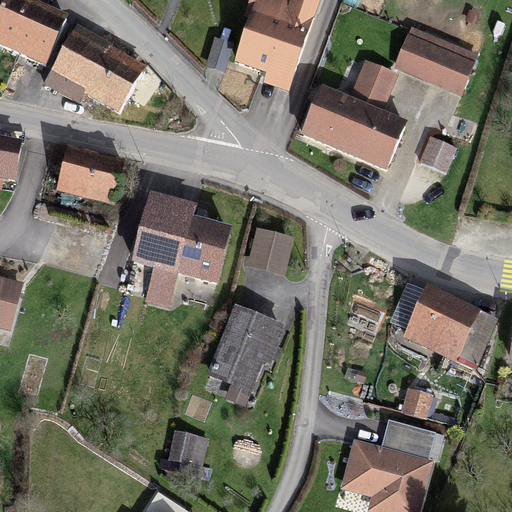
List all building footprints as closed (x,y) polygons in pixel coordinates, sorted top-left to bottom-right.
[(4,0),(0,0),(0,57),(46,77),(68,28),(45,18),(53,0),(51,0),(24,0),(22,7),(4,0)] [(312,21),(256,1),(249,22),(255,24),(238,70),(288,88),(312,21)] [(144,75),(77,38),(53,81),(121,118),(144,75)] [(413,40),(397,78),(458,102),(473,64),(413,40)] [(364,71),(349,107),(324,97),(305,143),(387,177),(407,130),(380,119),(394,84),(364,71)] [(455,155),(429,146),(420,168),(446,178),(455,155)] [(0,185),(11,188),(18,153),(0,149),(0,185)] [(121,176),(70,161),(59,200),(111,214),(121,176)] [(191,219),(150,208),(132,273),(154,279),(147,308),(166,313),(175,283),(211,293),(225,241),(188,231),(191,219)] [(291,248),(259,240),(251,270),(282,279),(291,248)] [(20,293),(0,287),(0,334),(8,337),(20,293)] [(480,323),(430,300),(410,344),(460,367),(480,323)] [(279,336),(237,319),(209,385),(251,402),(279,336)] [(432,402),(408,396),(403,416),(426,422),(432,402)] [(419,511),(440,445),(390,430),(382,457),(356,449),(342,493),(372,502),(368,511),(419,511)] [(205,450),(176,442),(170,464),(199,472),(205,450)]
